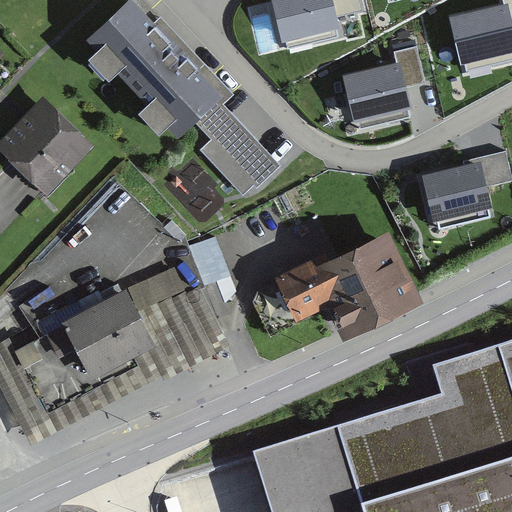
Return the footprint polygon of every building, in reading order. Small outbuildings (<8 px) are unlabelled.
[(154,24),(131,0),(129,0),(86,41),(98,53),(88,62),(109,83),(118,75),(147,107),(139,115),(159,137),(168,128),(179,140),(196,124),(211,140),(200,150),(243,196),(254,186),(257,189),(281,166),(223,105),(233,95),(161,17),(154,24)] [(362,11),(359,0),(270,0),(282,44),(340,29),(337,17),(362,11)] [(511,0),(503,0),(505,6),(449,18),(459,66),(511,54),(511,0)] [(396,66),(348,77),(359,125),(407,114),(396,66)] [(48,185),(86,143),(43,103),(4,145),(48,185)] [(465,166),(422,177),(433,223),(493,209),(487,186),(511,180),(511,175),(506,151),(463,161),(465,166)] [(415,292),(386,236),(317,271),(312,262),(255,290),(273,327),(329,299),(343,328),(415,292)] [(224,340),(198,290),(139,319),(127,297),(16,353),(10,341),(0,345),(0,365),(35,435),(224,340)] [(369,418),(440,396),(431,369),(459,360),(456,349),(408,364),(416,390),(366,406),(369,418)] [(511,511),(511,350),(440,372),(449,402),(258,459),(273,511),(511,511)]
